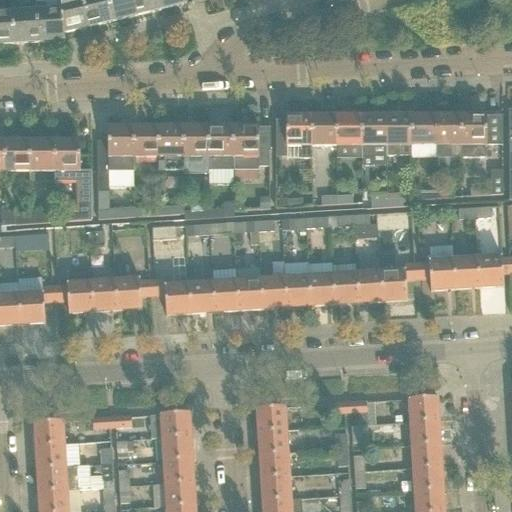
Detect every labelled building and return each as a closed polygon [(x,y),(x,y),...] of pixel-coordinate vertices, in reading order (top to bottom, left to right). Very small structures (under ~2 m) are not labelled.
[(67,0),(58,2),(59,10),(62,22),(64,34),(90,27),(83,0),(67,0)] [(83,0),(90,27),(114,21),(109,0),(83,0)] [(109,0),(114,21),(138,15),(134,0),(109,0)] [(134,0),(138,15),(162,10),(160,0),(134,0)] [(160,0),(162,10),(186,4),(184,0),(160,0)] [(45,3),(36,4),(38,42),(64,41),(64,34),(62,22),(59,10),(58,2),(57,3),(58,10),(45,11),(45,3)] [(20,5),(11,5),(13,44),(38,42),(36,4),(35,4),(35,12),(21,12),(20,5)] [(0,44),(13,44),(11,5),(10,5),(11,13),(0,13),(0,44)] [(486,117),(460,117),(460,121),(461,159),(486,159),(486,146),(502,146),(502,136),(502,121),(502,116),(486,117)] [(286,121),(275,121),(275,128),(275,148),(275,157),(287,157),(287,147),(300,147),(300,160),(311,160),(311,147),(311,117),(286,117),(286,121)] [(336,117),(311,117),(311,147),(336,147),(336,117)] [(361,117),(336,117),(336,147),(361,147),(361,117)] [(361,117),(361,147),(361,161),(372,161),(372,147),(386,147),(386,117),(361,117)] [(411,117),(386,117),(386,147),(386,157),(401,157),(401,147),(411,147),(411,117)] [(435,117),(411,117),(411,147),(436,147),(435,117)] [(460,117),(435,117),(436,147),(436,159),(461,159),(460,121),(460,117)] [(108,142),(96,142),(97,193),(108,192),(108,189),(132,189),(132,173),(133,173),(133,158),(133,128),(108,128),(108,142)] [(133,158),(158,158),(158,128),(133,128),(133,158)] [(183,128),(158,128),(158,158),(158,172),(183,172),(183,128)] [(208,128),(183,128),(183,172),(183,174),(208,174),(208,128)] [(233,128),(208,128),(208,174),(208,186),(233,186),(233,172),(233,128)] [(268,128),(233,128),(233,172),(258,172),(258,168),(268,168),(268,128)] [(5,172),(29,172),(29,142),(4,142),(5,172)] [(29,172),(54,172),(54,142),(29,142),(29,172)] [(80,142),(54,142),(54,172),(54,183),(77,183),(77,215),(74,215),(64,215),(64,223),(91,221),(91,171),(80,171),(80,162),(80,142)] [(490,188),(469,188),(469,198),(503,197),(503,172),(502,172),(490,172),(490,188)] [(108,192),(97,193),(97,222),(124,220),(124,211),(110,212),(109,212),(109,192),(108,192)] [(436,201),(436,192),(419,192),(419,201),(436,201)] [(452,192),(436,192),(436,201),(452,201),(452,192)] [(386,209),(386,200),(386,195),(370,196),(371,210),(386,209)] [(336,206),(336,197),(320,198),(320,207),(336,206)] [(353,197),(336,197),(336,206),(353,206),(353,197)] [(269,198),(259,198),(259,211),(269,211),(269,198)] [(286,200),(286,209),(303,208),(302,200),(286,200)] [(403,200),(386,200),(386,209),(403,208),(403,200)] [(223,210),(208,211),(209,221),(234,220),(233,204),(223,204),(223,210)] [(178,207),(158,209),(158,218),(179,217),(178,207)] [(158,209),(133,210),(133,220),(158,218),(158,209)] [(490,209),(474,210),(474,221),(491,220),(490,209)] [(474,221),(473,210),(457,211),(458,222),(474,221)] [(16,211),(0,212),(0,214),(1,224),(1,228),(29,226),(28,216),(16,217),(16,211)] [(208,211),(194,212),(194,222),(209,221),(208,211)] [(53,215),(28,216),(29,226),(54,224),(53,215)] [(368,217),(352,218),(353,228),(369,227),(368,217)] [(352,218),(333,219),(334,229),(353,228),(352,218)] [(323,219),(304,221),(305,231),(324,230),(323,219)] [(304,221),(288,222),(289,232),(305,231),(304,221)] [(273,223),(257,224),(257,234),(273,233),(273,223)] [(257,224),(233,225),(233,235),(257,234),(257,224)] [(226,226),(209,227),(209,237),(227,236),(226,226)] [(209,227),(193,228),(194,238),(209,237),(209,227)] [(174,229),(151,230),(152,242),(175,241),(174,229)] [(104,233),(87,234),(88,244),(104,243),(104,233)] [(0,250),(13,250),(13,239),(0,239),(0,250)] [(501,259),(477,260),(478,290),(503,288),(501,259)] [(477,260),(453,262),(454,291),(478,290),(477,260)] [(454,291),(453,262),(428,263),(428,266),(419,266),(420,282),(429,281),(430,293),(454,291)] [(405,273),(380,274),(382,304),(407,303),(405,283),(414,282),(413,267),(404,267),(405,273)] [(67,289),(59,289),(60,305),(68,304),(69,316),(93,315),(91,285),(88,285),(87,271),(68,273),(68,287),(67,287),(67,289)] [(380,274),(356,276),(358,306),(382,304),(380,274)] [(356,276),(332,278),(334,307),(358,306),(356,276)] [(332,278),(308,279),(310,309),(334,307),(332,278)] [(308,279),(284,281),(286,310),(310,309),(308,279)] [(284,281),(260,282),(262,312),(286,310),(284,281)] [(140,282),(115,284),(117,313),(141,312),(141,300),(149,300),(148,283),(140,284),(140,282)] [(190,317),(188,287),(164,288),(164,282),(155,283),(156,299),(164,299),(166,318),(190,317)] [(260,282),(236,284),(238,313),(262,312),(260,282)] [(115,284),(91,285),(93,315),(117,313),(115,284)] [(236,284),(212,285),(214,315),(238,313),(236,284)] [(212,285),(188,287),(190,317),(214,315),(212,285)] [(43,296),(18,298),(20,327),(45,326),(43,306),(52,305),(51,290),(43,290),(43,296)] [(18,298),(0,298),(0,328),(20,327),(18,298)] [(408,402),(410,425),(438,423),(437,400),(408,402)] [(366,404),(350,405),(351,416),(367,414),(366,404)] [(344,406),(328,407),(328,417),(345,416),(344,406)] [(256,411),(258,435),(286,433),(285,409),(256,411)] [(149,418),(151,441),(161,441),(190,439),(189,416),(149,418)] [(115,420),(115,430),(132,429),(131,419),(115,420)] [(109,421),(93,422),(93,431),(109,430),(109,421)] [(34,425),(36,449),(64,447),(63,423),(34,425)] [(410,425),(411,448),(439,446),(438,423),(410,425)] [(362,428),(351,429),(352,445),(363,445),(362,428)] [(132,429),(115,430),(116,444),(127,444),(132,443),(132,429)] [(258,435),(259,457),(288,456),(286,433),(258,435)] [(335,437),(336,452),(347,452),(346,437),(335,437)] [(190,439),(161,441),(162,452),(162,463),(192,462),(190,439)] [(127,444),(116,444),(117,459),(128,459),(127,454),(133,454),(132,443),(127,444)] [(411,448),(412,471),(441,469),(439,446),(411,448)] [(36,449),(37,471),(65,470),(64,447),(36,449)] [(100,451),(101,467),(112,467),(110,451),(100,451)] [(347,452),(336,452),(337,469),(348,469),(347,452)] [(259,457),(261,480),(289,478),(288,456),(259,457)] [(364,458),(353,459),(354,474),(365,474),(364,458)] [(162,463),(164,486),(193,484),(192,462),(162,463)] [(101,467),(93,468),(94,475),(101,475),(102,483),(113,483),(112,467),(101,467)] [(37,471),(38,494),(67,492),(78,492),(76,469),(65,470),(37,471)] [(412,471),(414,494),(442,492),(441,469),(412,471)] [(118,474),(119,489),(129,488),(128,473),(118,474)] [(365,474),(354,474),(355,491),(366,490),(365,474)] [(261,480),(262,503),(290,501),(289,478),(261,480)] [(338,483),(339,498),(350,497),(349,482),(338,483)] [(164,486),(165,509),(195,507),(193,484),(164,486)] [(129,488),(119,489),(120,506),(130,505),(129,488)] [(38,494),(39,511),(68,511),(67,492),(38,494)] [(414,494),(414,511),(443,511),(442,492),(414,494)] [(114,511),(113,496),(103,497),(103,511),(114,511)] [(350,511),(350,497),(339,498),(339,511),(350,511)] [(262,503),(262,511),(300,511),(300,500),(290,501),(262,503)]
